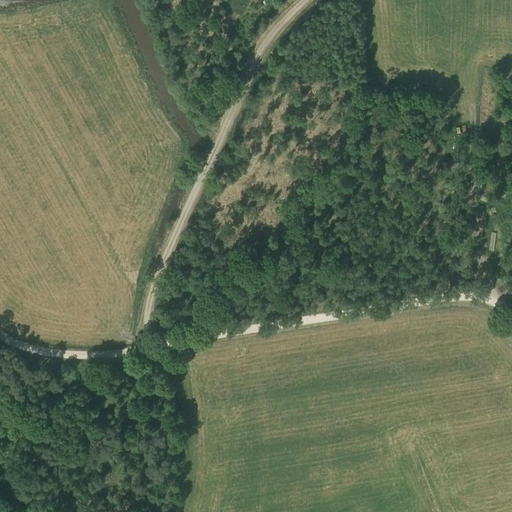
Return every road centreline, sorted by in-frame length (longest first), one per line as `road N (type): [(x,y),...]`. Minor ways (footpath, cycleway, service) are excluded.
road 1 (track): [(511,313),(489,297),(452,295),(79,354),(0,334)]
road 2 (track): [(145,348),(170,240),(252,59),(309,0)]
